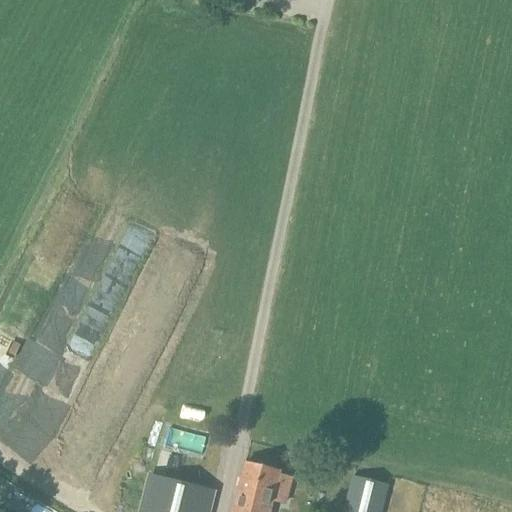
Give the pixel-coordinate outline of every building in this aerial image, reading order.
[(160,406),(154,448),(186,452),(192,411),(160,406)] [(270,511),(280,472),(245,464),(233,511),(270,511)] [(0,511),(24,511),(34,493),(0,477),(0,511)] [(380,511),(387,486),(355,477),(345,511),(380,511)] [(202,511),(206,498),(143,481),(136,511),(202,511)]
